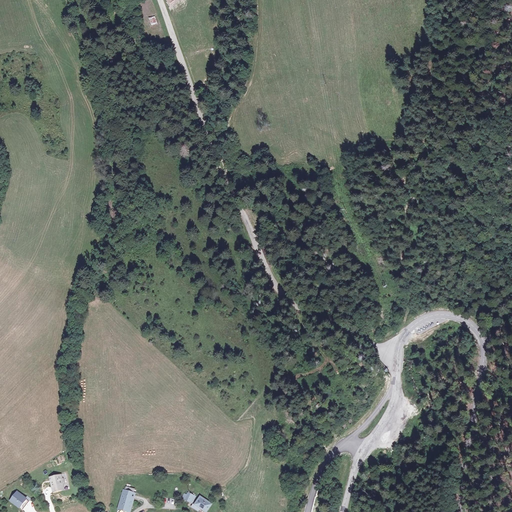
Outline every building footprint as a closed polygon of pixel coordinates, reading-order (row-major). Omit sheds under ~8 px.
[(149,17),(150,25),(157,24),(155,16),(149,17)] [(63,491),(63,485),(65,485),(66,485),(65,476),(53,477),(53,484),(54,484),(55,492),(63,491)] [(21,503),(23,505),(28,499),(17,489),(10,497),(19,505),(21,503)] [(127,511),(130,511),(135,494),(133,493),(125,491),(124,490),(119,510),(127,511)] [(193,503),(196,495),(188,493),(187,495),(184,494),(183,498),(189,500),(188,501),(193,503)] [(211,503),(199,496),(195,505),(193,504),(191,507),(199,511),(201,508),(207,511),(211,503)]
